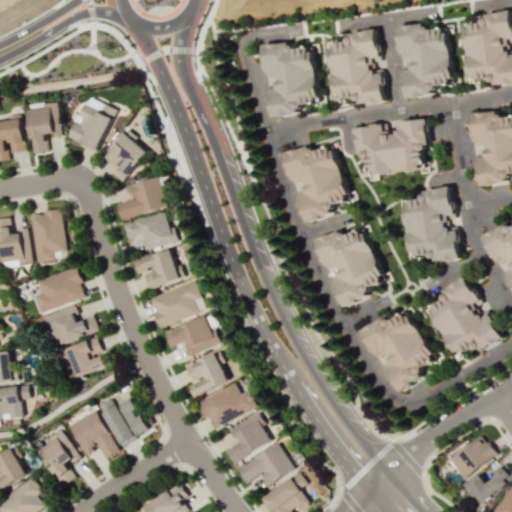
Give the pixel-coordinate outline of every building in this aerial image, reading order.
[(511,82),(498,85),(497,79),(497,80),(496,80),(495,80),(494,80),(493,79),(492,78),(492,76),(481,78),(481,80),(479,80),(478,78),(478,73),(474,74),(473,65),(472,65),(471,57),(471,56),(470,47),(469,47),(468,38),(469,38),(468,30),(472,29),(471,22),(474,22),(474,24),(484,22),(484,20),(484,18),(487,16),(489,16),(488,12),(507,9),(508,10),(511,10),(511,40),(509,41),(511,51),(511,50),(511,82)] [(423,20),(425,26),(425,25),(426,25),(427,25),(428,25),(428,26),(429,26),(430,27),(430,29),(441,27),(440,26),(443,25),(443,27),(444,32),(448,31),(449,40),(450,40),(451,48),(451,49),(452,58),(453,58),(454,67),(453,67),(455,75),(451,76),(452,83),(449,83),(449,82),(438,83),(439,85),(438,88),(436,89),(434,89),(434,93),(415,96),(415,95),(410,96),(409,90),(408,90),(405,73),(406,73),(405,65),(413,64),(411,54),(403,56),(402,48),(399,31),(400,31),(400,25),(404,24),(404,23),(423,20)] [(371,29),(371,30),(376,29),(377,35),(378,35),(381,52),(380,52),(381,60),(373,61),(374,71),(382,69),(383,77),(384,77),(387,94),(385,94),(386,100),(381,101),(381,102),(362,104),(361,99),(360,100),(358,100),(357,99),(356,97),(355,96),(345,97),(345,99),(342,99),(342,98),(341,93),(337,93),(336,85),(334,76),(335,76),(334,66),(333,66),(332,58),(331,49),(335,49),(334,42),(337,41),(337,43),(348,42),(348,40),(348,38),(349,37),(350,37),(352,37),(353,37),(352,32),(371,29)] [(287,38),(288,43),(289,42),(290,42),(291,42),(292,43),(293,45),(293,46),(304,45),(304,43),(306,42),(307,44),(307,49),(311,49),(313,57),(315,66),(314,66),(315,75),(316,75),(317,84),(318,93),(314,93),(315,100),(312,100),(312,99),(301,100),(302,103),(301,105),(299,106),(297,106),(297,110),(278,113),(278,112),(273,113),(272,107),(271,108),(268,90),(269,90),(268,83),(276,82),(274,72),(267,73),(265,65),(262,48),(264,48),(263,42),(268,41),(287,38)] [(98,150),(117,109),(89,96),(70,137),(98,150)] [(62,134),(59,101),(45,103),(46,107),(28,109),(34,153),(50,151),(48,136),(62,134)] [(500,112),(501,118),(502,118),(502,117),(503,117),(504,117),(505,117),(505,118),(506,118),(506,119),(507,119),(507,120),(507,121),(511,120),(511,180),(510,180),(509,180),(510,185),(491,188),(491,187),(486,188),(485,182),(484,182),(482,165),(481,157),(489,156),(488,146),(480,147),(479,140),(478,140),(476,123),(477,122),(477,117),(481,116),(481,115),(500,112)] [(0,120),(0,160),(11,159),(10,152),(27,150),(22,114),(9,115),(10,120),(0,120)] [(417,170),(409,171),(399,172),(399,173),(390,174),(390,173),(382,174),(381,171),(376,171),(375,171),(374,169),(376,168),(374,158),(373,158),(372,158),(371,158),(371,157),(370,157),(370,156),(370,155),(370,154),(370,153),(364,154),(362,134),(363,134),(362,130),(368,129),(368,127),(385,125),(385,126),(392,125),(393,133),(403,131),(402,123),(410,122),(427,119),(427,121),(433,120),(434,125),(437,144),(431,145),(432,145),(432,146),(432,147),(432,148),(432,149),(431,149),(431,150),(430,150),(429,150),(430,161),(432,161),(432,164),(425,165),(426,168),(417,170)] [(150,150),(126,130),(104,156),(114,165),(121,156),(126,160),(114,174),(123,182),(150,150)] [(312,142),(314,148),(314,147),(315,147),(316,147),(316,146),(317,146),(318,146),(318,147),(319,147),(319,148),(320,148),(320,149),(330,146),(330,144),(333,143),(333,145),(335,150),(339,149),(341,157),(342,156),(345,165),(344,165),(348,174),(351,182),(350,182),(353,190),(350,192),(352,198),(349,199),(348,198),(338,201),(339,202),(339,203),(339,204),(339,205),(338,205),(338,206),(337,206),(336,206),(336,207),(335,207),(335,206),(336,212),(318,218),(318,217),(313,219),(311,214),(310,214),(304,198),(305,197),(302,190),(310,187),(307,178),(299,181),(297,173),(296,174),(290,157),(292,157),(290,151),(294,150),(294,149),(312,142)] [(118,203),(121,218),(167,208),(160,177),(127,184),(131,200),(118,203)] [(426,194),(429,199),(431,198),(440,213),(439,213),(444,219),(437,224),(442,232),(449,228),(453,234),(454,234),(463,249),(462,249),(465,254),(461,257),(461,258),(445,268),(442,263),(442,264),(441,264),(441,265),(440,265),(439,265),(438,265),(437,265),(436,264),(435,263),(427,269),(427,270),(425,272),(424,270),(421,266),(418,268),(413,261),(408,254),(409,254),(403,245),(403,246),(398,238),(399,238),(394,231),(397,229),(394,223),(396,221),(397,223),(406,217),(405,216),(405,215),(405,214),(405,213),(406,212),(407,212),(407,211),(408,211),(409,211),(405,206),(422,196),(426,194)] [(31,213),(37,262),(58,259),(57,253),(67,252),(61,209),(31,213)] [(124,223),(128,239),(143,235),(147,249),(176,242),(168,211),(124,223)] [(32,262),(29,229),(12,231),(11,217),(0,217),(0,257),(0,261),(20,259),(20,263),(32,262)] [(511,281),(509,277),(510,277),(506,270),(511,266),(511,264),(508,257),(501,262),(497,255),(496,255),(487,241),(488,240),(485,235),(489,232),(505,221),(508,226),(509,226),(509,225),(510,225),(510,224),(511,224),(511,281)] [(362,230),(363,232),(365,236),(369,234),(373,242),(377,250),(381,258),(382,258),(386,266),(385,266),(389,274),(386,276),(389,282),(386,283),(386,282),(376,287),(377,288),(377,289),(377,290),(376,291),(376,292),(375,292),(374,292),(373,292),(376,297),(358,306),(354,308),(351,303),(350,303),(342,288),(342,287),(339,281),(346,277),(341,268),(334,272),(331,265),(330,265),(322,250),(324,249),(321,244),(325,242),(325,241),(342,232),(345,237),(345,236),(346,236),(346,235),(347,235),(348,235),(349,235),(349,236),(350,236),(350,237),(351,238),(360,233),(360,232),(362,230)] [(134,260),(138,273),(157,267),(158,270),(146,274),(150,288),(185,277),(182,266),(177,267),(172,249),(134,260)] [(41,312),(87,296),(76,267),(37,281),(42,293),(34,295),(41,312)] [(469,280),(472,285),(473,284),(482,299),(481,299),(485,306),(478,310),(483,318),(490,314),(494,321),(495,321),(504,336),(502,336),(505,341),(501,344),(502,345),(485,354),(482,350),(481,351),(480,351),(480,352),(479,352),(478,352),(478,351),(477,351),(477,350),(476,350),(476,349),(467,355),(467,356),(465,358),(461,352),(458,354),(454,346),(453,347),(449,339),(444,330),(444,331),(439,323),(440,323),(435,315),(439,313),(436,309),(435,307),(438,306),(439,307),(448,302),(447,301),(447,300),(447,299),(447,298),(448,298),(448,297),(449,297),(449,296),(450,296),(451,296),(448,291),(464,281),(465,282),(469,280)] [(160,327),(206,310),(195,281),(150,297),(160,327)] [(56,345),(99,330),(94,315),(79,320),(74,306),(46,316),(56,345)] [(364,332),(368,329),(367,328),(383,317),(386,322),(387,322),(387,321),(388,320),(389,320),(390,320),(391,320),(392,320),(392,321),(393,322),(402,316),(401,315),(403,313),(407,319),(410,316),(415,323),(416,323),(421,330),(420,331),(426,339),(426,338),(431,346),(435,353),(432,355),(435,359),(436,361),(434,362),(433,361),(424,367),(424,368),(425,368),(425,369),(425,370),(425,371),(424,371),(424,372),(423,373),(422,373),(421,373),(425,378),(409,389),(408,388),(404,391),(401,386),(400,387),(390,373),(390,372),(386,366),(393,361),(387,353),(381,358),(376,351),(376,352),(366,337),(367,336),(364,332)] [(170,346),(185,340),(190,355),(218,344),(206,315),(164,332),(170,346)] [(67,348),(78,376),(109,365),(98,336),(67,348)] [(0,352),(0,383),(18,382),(18,370),(12,370),(10,352),(0,352)] [(229,381),(216,353),(186,366),(192,379),(204,373),(207,379),(189,387),(193,397),(229,381)] [(256,408),(247,388),(240,391),(236,383),(199,401),(212,428),(256,408)] [(0,387),(0,418),(23,418),(22,399),(30,399),(29,386),(0,387)] [(115,406),(111,398),(100,404),(121,445),(149,430),(140,413),(138,415),(129,398),(115,406)] [(85,453),(99,446),(106,458),(119,451),(97,409),(69,425),(85,453)] [(233,462),(273,441),(258,413),(231,427),(239,442),(226,449),(233,462)] [(80,457),(62,431),(37,448),(63,486),(76,477),(68,465),(80,457)] [(464,478),(498,455),(484,435),(450,457),(464,478)] [(247,483),(260,475),(267,486),(295,469),(279,443),(238,468),(247,483)] [(0,488),(27,476),(14,448),(0,454),(0,488)] [(511,481),(511,472),(507,464),(502,468),(498,460),(490,465),(497,476),(486,483),(480,474),(466,482),(479,502),(511,481)] [(308,482),(300,472),(263,498),(272,511),(297,511),(298,511),(311,502),(300,488),(308,482)] [(0,503),(0,511),(36,511),(45,504),(37,495),(43,490),(31,476),(0,503)] [(188,495),(181,483),(141,509),(142,511),(187,511),(190,510),(182,499),(188,495)] [(511,511),(511,488),(496,511),(511,511)]
